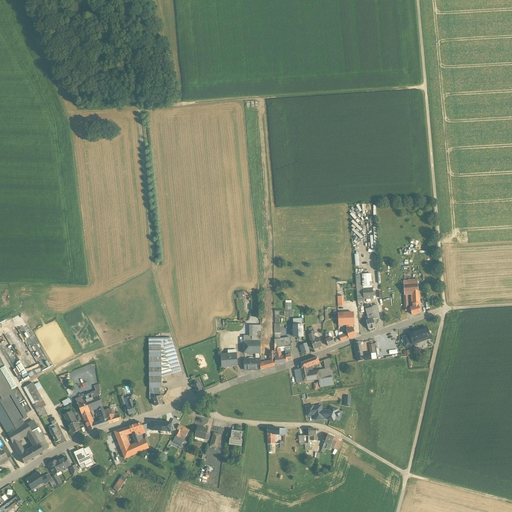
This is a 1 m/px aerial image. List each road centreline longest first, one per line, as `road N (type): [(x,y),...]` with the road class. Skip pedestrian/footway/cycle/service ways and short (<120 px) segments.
road 1 (track): [(0,115),(425,87)]
road 2 (track): [(109,0),(137,107),(155,277),(194,400)]
road 3 (track): [(418,0),(444,310)]
road 4 (residential): [(444,310),(208,395)]
road 5 (track): [(407,475),(444,310),(511,306)]
road 6 (residential): [(208,395),(86,437),(0,485)]
road 7 (residential): [(208,395),(223,419),(324,428),(349,441)]
